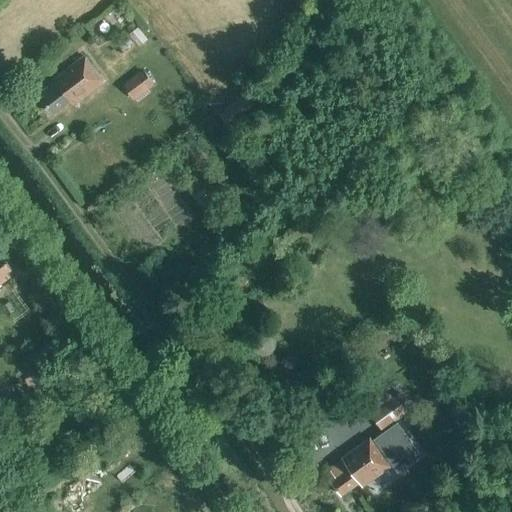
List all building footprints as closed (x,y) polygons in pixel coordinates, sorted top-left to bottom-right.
[(56,84),(43,94),(46,98),(42,101),(51,114),(69,101),(73,106),(103,83),(83,58),(59,76),(60,78),(55,82),(56,84)] [(134,102),(155,85),(142,71),(122,86),(134,102)] [(244,93),(219,114),(232,129),(257,108),(244,93)] [(0,284),(9,278),(6,274),(10,271),(1,258),(0,258),(0,284)] [(27,376),(36,394),(54,385),(45,367),(27,376)] [(361,403),(369,415),(368,415),(381,432),(411,410),(399,393),(392,398),(385,387),(361,403)] [(343,461),(329,470),(335,479),(331,482),(341,496),(359,483),(362,487),(390,468),(385,461),(388,459),(398,473),(419,458),(396,425),(375,440),(383,452),(380,454),(369,439),(342,459),(343,461)] [(158,511),(151,499),(130,511),(158,511)]
